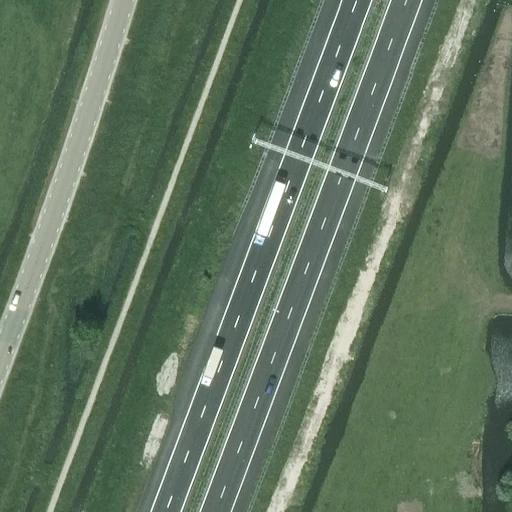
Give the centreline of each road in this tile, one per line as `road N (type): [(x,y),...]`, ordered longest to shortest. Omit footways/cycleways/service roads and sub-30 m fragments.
road 1 (motorway): [(214,511),(406,0)]
road 2 (motorway): [(357,0),(165,511)]
road 3 (tertiary): [(0,367),(124,0)]
